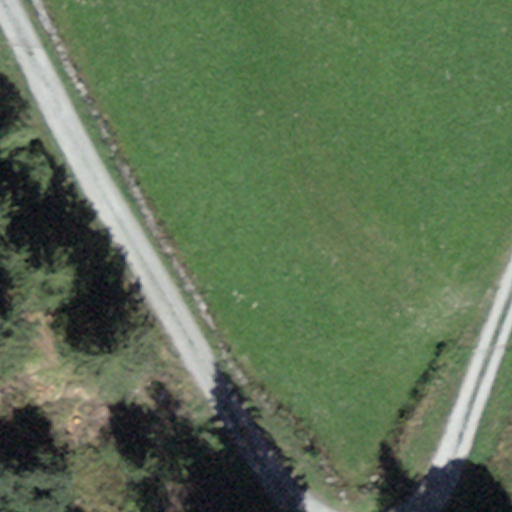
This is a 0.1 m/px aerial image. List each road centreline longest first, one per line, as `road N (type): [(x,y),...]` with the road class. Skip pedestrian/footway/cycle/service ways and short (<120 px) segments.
road 1 (track): [(267,465),(0,26)]
road 2 (track): [(511,313),(450,462),(418,511)]
